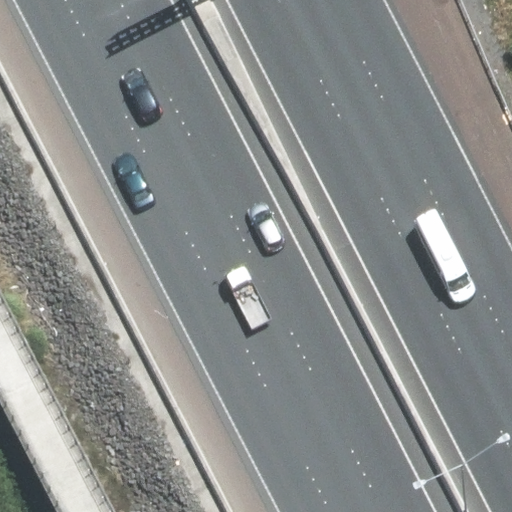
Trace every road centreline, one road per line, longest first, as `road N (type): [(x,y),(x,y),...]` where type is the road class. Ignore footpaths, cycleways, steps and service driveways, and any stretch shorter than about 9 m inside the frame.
road 1 (motorway): [(356,511),(91,0)]
road 2 (motorway): [(304,0),(511,400)]
